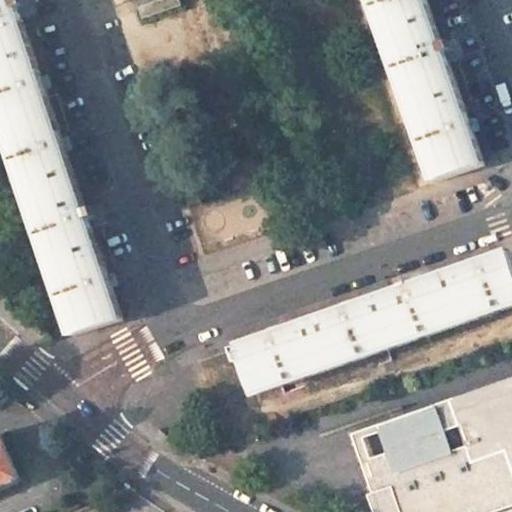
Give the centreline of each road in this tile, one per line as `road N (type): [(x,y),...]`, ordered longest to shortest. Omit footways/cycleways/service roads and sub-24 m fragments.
road 1 (unclassified): [(177,327),(511,213)]
road 2 (unclassified): [(67,0),(177,327)]
road 3 (unclassified): [(63,398),(234,511)]
road 4 (unclassified): [(63,398),(177,327)]
